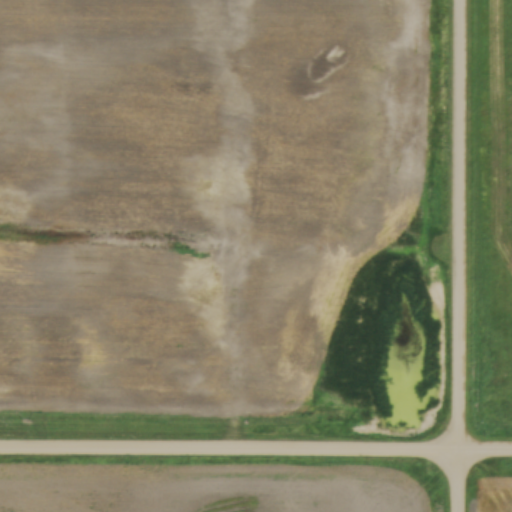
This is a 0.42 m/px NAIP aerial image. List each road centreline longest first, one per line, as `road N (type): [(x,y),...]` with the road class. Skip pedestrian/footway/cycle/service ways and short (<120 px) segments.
road 1 (residential): [(511,453),(0,451)]
road 2 (track): [(457,0),(456,511)]
